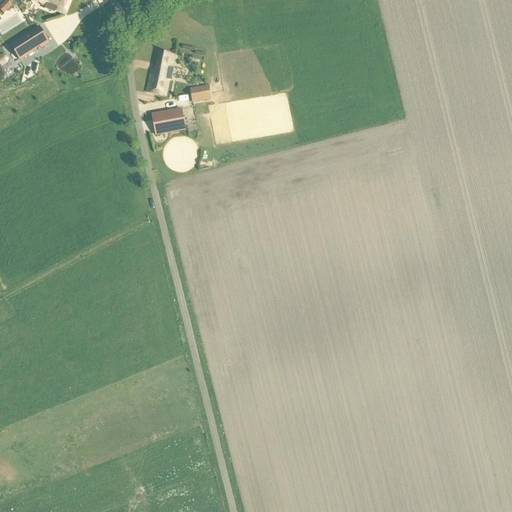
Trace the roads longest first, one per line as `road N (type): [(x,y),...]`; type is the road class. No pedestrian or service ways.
road 1 (unclassified): [(234,511),(141,140),(125,3)]
road 2 (track): [(0,299),(160,214)]
